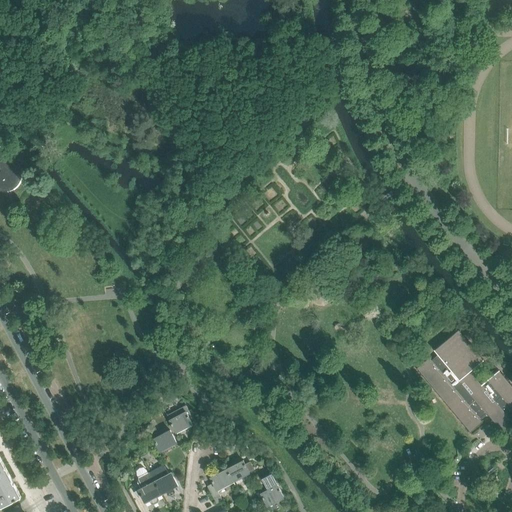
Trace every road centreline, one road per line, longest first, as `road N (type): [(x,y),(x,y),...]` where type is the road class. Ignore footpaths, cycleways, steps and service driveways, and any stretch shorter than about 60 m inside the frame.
road 1 (secondary): [(106,511),(0,312)]
road 2 (secondary): [(0,375),(59,489)]
